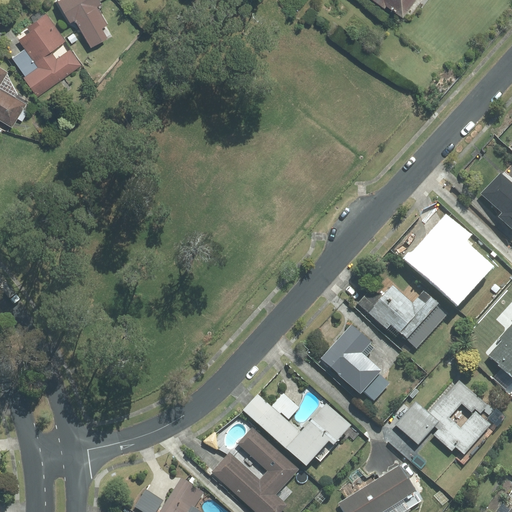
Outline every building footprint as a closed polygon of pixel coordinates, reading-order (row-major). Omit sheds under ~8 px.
[(101,0),(60,0),(72,21),(76,18),(92,46),(109,37),(103,27),(109,24),(98,5),(103,2),(101,0)] [(375,0),(385,7),(387,5),(393,9),(395,7),(405,14),(415,0),(375,0)] [(25,76),(24,77),(38,96),(82,65),(71,48),(58,57),(56,55),(44,56),(66,40),(47,13),(29,26),(31,30),(19,39),(26,48),(13,57),(25,76)] [(0,64),(0,118),(13,127),(28,103),(17,95),(19,92),(9,70),(0,64)] [(511,183),(501,173),(481,194),(499,211),(496,214),(511,229),(511,183)] [(446,211),(403,260),(458,309),(495,267),(466,241),(472,234),(446,211)] [(369,289),(356,302),(387,330),(391,325),(417,348),(448,313),(438,304),(439,303),(424,290),(413,302),(392,284),(383,295),(379,292),(376,295),(369,289)] [(502,341),(488,355),(511,376),(511,323),(499,338),(502,341)] [(352,324),(321,358),(360,394),(363,391),(374,401),(390,383),(379,373),(381,370),(366,357),(375,348),(370,343),(372,342),(352,324)] [(475,409),(481,414),(488,405),(460,380),(446,396),(444,394),(429,412),(416,401),(395,424),(418,445),(434,427),(438,430),(433,435),(452,451),(456,447),(464,454),(490,425),(492,427),(502,415),(498,411),(496,412),(494,410),(490,414),(492,416),(488,421),(480,414),(476,411),(472,415),(468,411),(456,423),(450,417),(461,405),(461,404),(472,413),(475,409)] [(258,394),(243,410),(306,466),(329,441),(334,445),(351,425),(326,403),(301,432),(288,421),(300,408),(283,393),(272,406),(258,394)] [(230,452),(211,472),(255,511),(281,511),(288,504),(277,494),(299,469),(252,427),(238,443),(268,471),(260,479),(230,452)] [(399,466),(339,503),(344,511),(382,511),(415,492),(399,466)] [(201,511),(195,508),(205,492),(182,477),(159,511),(201,511)] [(156,511),(165,500),(147,488),(134,506),(142,511),(156,511)]
